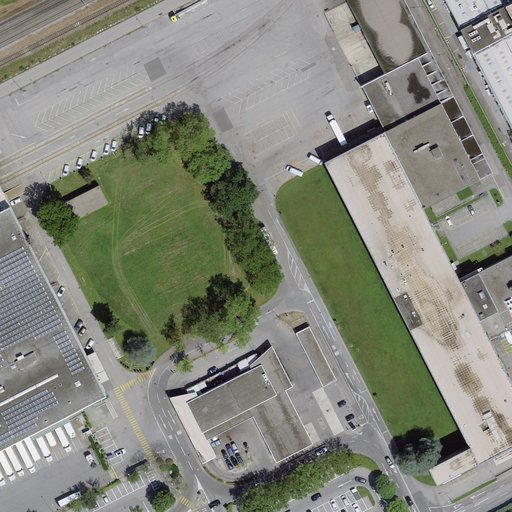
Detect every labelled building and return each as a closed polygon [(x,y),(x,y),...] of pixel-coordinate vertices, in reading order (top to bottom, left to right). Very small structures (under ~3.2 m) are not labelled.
[(347,0),(385,74),(418,58),(427,53),(399,0),(347,0)] [(399,0),(427,53),(418,58),(441,105),(479,179),(492,173),(404,0),(399,0)] [(511,0),(444,0),(459,29),(511,0)] [(511,4),(461,31),(511,129),(511,4)] [(386,133),(441,105),(418,58),(385,74),(362,86),(386,133)] [(386,133),(384,134),(423,210),(480,181),(479,179),(441,105),(386,133)] [(423,210),(384,134),(324,164),(469,449),(478,466),(511,448),(511,385),(489,339),(460,283),(423,210)] [(98,185),(62,204),(72,222),(108,204),(98,185)] [(0,212),(10,208),(0,187),(0,212)] [(0,452),(107,398),(10,208),(0,212),(0,452)] [(511,255),(460,283),(489,339),(511,327),(511,255)] [(336,380),(309,327),(295,333),(322,387),(336,380)] [(203,433),(207,440),(253,417),(275,462),(312,444),(285,390),(291,387),(272,346),(249,366),(252,370),(261,366),(276,396),(203,433)] [(276,396),(261,366),(252,370),(198,397),(186,403),(202,433),(203,433),(276,396)] [(186,403),(198,397),(196,392),(169,398),(202,464),(216,457),(207,440),(203,433),(202,433),(186,403)] [(437,487),(478,466),(469,449),(428,470),(437,487)]
